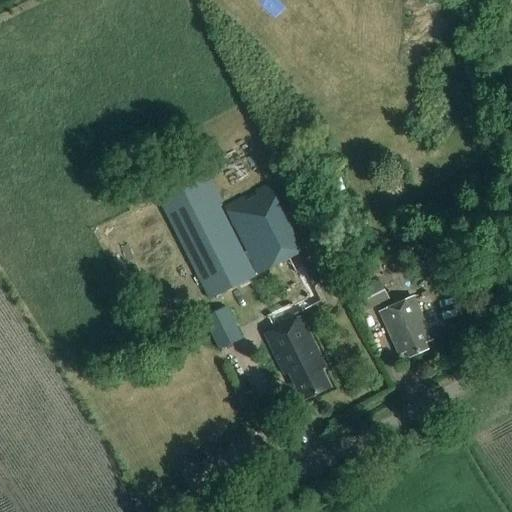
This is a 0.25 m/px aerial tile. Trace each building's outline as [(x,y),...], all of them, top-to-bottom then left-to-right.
[(206,173),(158,198),(209,300),(258,275),(206,173)] [(270,184),(225,207),(259,274),(304,251),(270,184)] [(380,281),(352,295),(361,313),(389,299),(380,281)] [(381,311),(400,353),(406,350),(409,356),(429,347),(426,341),(433,338),(415,297),(381,311)] [(219,337),(239,327),(228,306),(208,316),(219,337)] [(291,372),(304,399),(329,388),(327,383),(334,380),(304,316),(268,333),(288,374),(291,372)]
